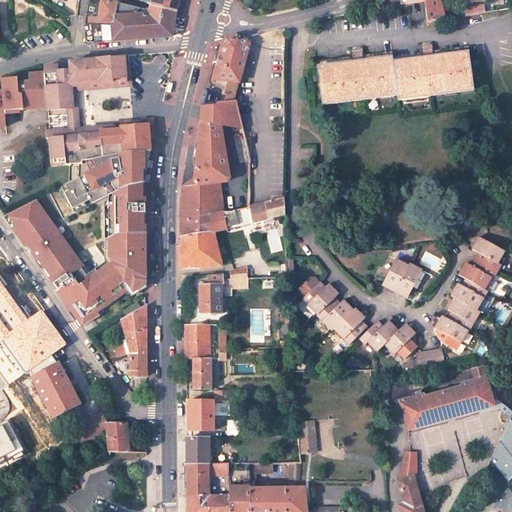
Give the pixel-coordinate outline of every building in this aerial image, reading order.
[(139,0),(139,3),(151,5),(175,13),(178,0),(139,0)] [(427,23),(444,19),(440,0),(425,0),(425,1),(427,23)] [(102,3),(99,25),(113,26),(117,6),(102,3)] [(149,13),(133,8),(117,6),(113,26),(113,27),(113,28),(115,43),(171,38),(175,13),(151,5),(150,8),(149,13)] [(231,102),(236,83),(238,84),(249,47),(240,37),(225,41),(221,47),(211,80),(217,82),(214,94),(203,91),(200,105),(231,102)] [(315,64),(321,102),(396,92),(397,97),(473,86),(467,48),(432,52),(431,45),(419,47),(420,55),(391,59),(391,53),(362,58),(361,51),(348,53),(350,60),(315,64)] [(126,78),(125,60),(69,65),(70,73),(58,74),(57,72),(42,73),(42,76),(45,106),(46,112),(46,114),(65,112),(71,112),(70,89),(126,84),(126,78)] [(0,125),(5,125),(4,117),(3,112),(11,111),(11,114),(16,114),(22,113),(22,110),(39,109),(38,106),(45,106),(42,76),(28,77),(28,85),(17,87),(16,82),(1,83),(2,96),(0,96),(0,125)] [(148,127),(149,139),(153,139),(152,123),(113,126),(114,130),(78,133),(75,94),(131,88),(131,78),(126,78),(126,84),(70,89),(71,112),(65,112),(67,133),(45,135),(46,142),(49,141),(93,137),(93,135),(120,133),(119,130),(148,127)] [(224,211),(222,190),(229,179),(226,161),(228,161),(226,148),(224,148),(223,138),(218,138),(219,128),(231,128),(241,126),(235,101),(231,102),(200,105),(196,135),(191,182),(183,187),(181,186),(180,189),(182,190),(180,209),(180,220),(210,214),(224,211)] [(231,128),(238,162),(249,160),(241,126),(231,128)] [(149,139),(148,127),(119,130),(120,133),(93,135),(93,137),(49,141),(52,170),(81,167),(81,165),(84,165),(84,166),(87,165),(150,154),(149,139)] [(150,154),(87,165),(89,174),(60,190),(73,213),(99,199),(108,196),(120,190),(144,184),(150,154)] [(108,259),(88,276),(86,278),(80,270),(82,269),(63,243),(62,244),(52,231),(54,230),(35,203),(7,218),(5,219),(65,303),(81,326),(97,316),(94,311),(93,309),(127,284),(130,289),(133,294),(144,287),(144,184),(120,190),(113,193),(114,237),(108,237),(108,259)] [(283,217),(283,197),(247,205),(232,208),(231,209),(224,211),(210,214),(213,233),(226,230),(226,228),(234,226),(234,228),(267,220),(283,217)] [(179,271),(184,271),(219,268),(217,256),(216,250),(213,233),(210,214),(180,220),(180,248),(178,248),(179,271)] [(54,230),(52,231),(62,244),(63,243),(54,230)] [(441,317),(434,329),(458,343),(465,331),(467,333),(478,314),(475,313),(487,293),(484,291),(491,279),(494,281),(502,267),(499,265),(506,253),(480,238),(474,250),(481,254),(473,268),(467,264),(460,276),(466,280),(462,287),(458,285),(451,298),(453,299),(447,311),(451,313),(446,320),(441,317)] [(395,261),(381,285),(393,292),(394,290),(407,297),(422,272),(409,265),(408,268),(395,261)] [(246,279),(246,268),(245,268),(242,269),(242,270),(237,271),(232,272),(228,272),(229,279),(246,279)] [(246,288),(246,279),(229,279),(221,279),(220,275),(206,277),(206,285),(198,285),(199,316),(220,317),(220,289),(246,288)] [(300,298),(316,312),(315,314),(331,329),(333,327),(349,343),(365,325),(360,320),(363,316),(352,306),(351,308),(340,298),(338,301),(332,295),(335,291),(325,282),(323,285),(317,280),(316,280),(311,275),(307,276),(296,287),(296,291),(301,296),(300,298)] [(0,282),(0,338),(25,374),(66,344),(42,311),(28,321),(0,282)] [(127,284),(93,309),(94,311),(130,289),(127,284)] [(125,338),(128,354),(145,350),(144,305),(120,319),(125,338)] [(359,337),(365,343),(367,340),(378,350),(384,343),(395,353),(398,350),(406,357),(417,345),(416,335),(414,333),(416,332),(405,322),(398,329),(387,319),(382,325),(375,319),(359,337)] [(210,359),(209,326),(184,326),(184,360),(191,360),(210,359)] [(441,349),(414,354),(417,369),(444,364),(441,349)] [(128,354),(128,377),(132,377),(133,390),(145,390),(145,350),(128,354)] [(191,360),(192,391),(209,390),(209,374),(217,374),(217,363),(225,363),(225,353),(218,353),(218,359),(210,359),(191,360)] [(37,368),(30,374),(53,419),(79,405),(71,388),(67,381),(58,365),(48,370),(45,364),(37,368)] [(473,382),(460,384),(461,388),(425,398),(424,395),(400,403),(407,429),(477,409),(491,405),(491,402),(496,399),(493,387),(487,389),(481,367),(471,370),(473,382)] [(230,392),(213,393),(213,400),(231,400),(230,392)] [(499,409),(503,404),(497,399),(496,399),(491,402),(491,405),(477,409),(479,413),(497,408),(499,409)] [(213,414),(230,414),(231,400),(213,400),(185,400),(185,417),(213,417),(213,414)] [(511,409),(511,411),(503,404),(499,409),(509,417),(508,420),(492,461),(494,463),(507,452),(511,458),(511,409)] [(105,425),(108,423),(104,416),(85,426),(89,433),(99,428),(105,425)] [(185,431),(213,431),(213,417),(185,417),(185,431)] [(298,450),(316,449),(315,441),(313,441),(312,419),(296,420),(297,435),(298,450)] [(7,421),(0,425),(0,468),(25,456),(7,421)] [(238,422),(227,422),(228,434),(238,434),(238,422)] [(105,429),(108,427),(108,452),(137,452),(137,443),(124,444),(124,423),(108,423),(105,425),(105,429)] [(89,433),(93,442),(104,437),(99,428),(89,433)] [(81,449),(93,442),(89,433),(77,440),(81,449)] [(210,454),(209,439),(186,439),(186,462),(210,462),(210,454)] [(397,503),(399,511),(422,511),(412,476),(414,471),(415,467),(415,460),(415,458),(414,455),(414,454),(412,452),(411,450),(404,450),(398,479),(404,501),(397,503)] [(507,481),(511,476),(511,458),(507,452),(494,463),(507,481)] [(229,461),(218,462),(210,462),(186,462),(187,495),(229,495),(229,486),(229,482),(229,471),(229,467),(229,461)] [(244,482),(244,486),(229,486),(229,495),(229,511),(249,511),(249,484),(248,471),(229,471),(229,482),(244,482)] [(309,488),(252,489),(252,484),(249,484),(249,511),(338,511),(339,506),(313,507),(313,511),(311,511),(310,508),(306,508),(305,495),(309,494),(309,488)] [(187,495),(186,511),(229,511),(229,495),(187,495)]
